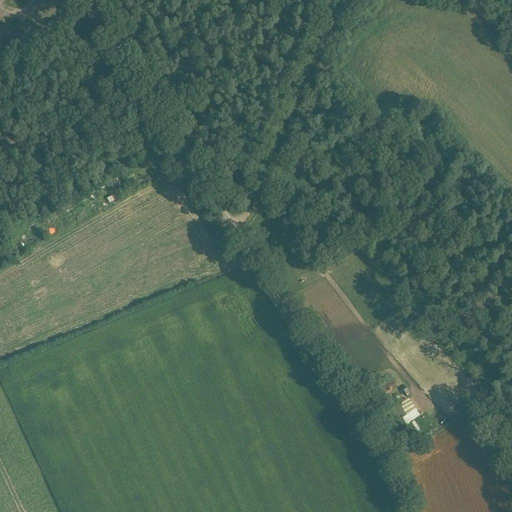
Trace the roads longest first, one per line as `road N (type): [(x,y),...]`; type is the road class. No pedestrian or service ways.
road 1 (unclassified): [(403,511),(386,470),(85,0)]
road 2 (track): [(341,0),(239,234)]
